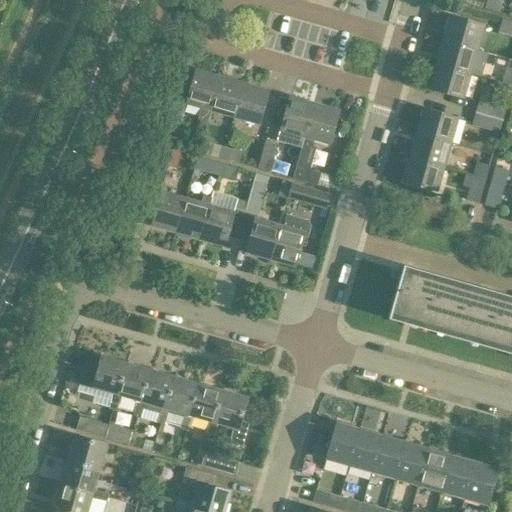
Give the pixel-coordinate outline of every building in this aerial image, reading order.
[(499,0),(486,0),(484,9),(497,13),(501,0),(499,0)] [(442,41),(475,50),(482,26),(449,16),(442,41)] [(511,23),(501,20),(497,32),(511,36),(511,23)] [(475,50),(442,41),(435,64),(468,74),(475,50)] [(468,74),(435,64),(428,89),(461,98),(468,74)] [(511,68),(505,67),(500,83),(511,86),(511,82),(511,68)] [(209,111),(219,77),(194,70),(184,104),(200,108),(197,119),(206,121),(209,111)] [(219,77),(209,111),(233,117),(242,84),(219,77)] [(242,84),(233,117),(257,124),(267,91),(242,84)] [(304,137),(313,104),(288,97),(279,130),(304,137)] [(505,108),(478,100),(474,113),(501,121),(505,108)] [(320,173),(308,170),(315,147),(311,146),(313,140),(328,144),(337,111),(313,104),(304,137),(292,179),(316,186),(320,173)] [(416,133),(449,143),(456,118),(423,109),(416,133)] [(471,125),(498,133),(501,121),(474,113),(471,125)] [(160,144),(172,148),(180,121),(167,118),(160,144)] [(449,143),(416,133),(409,157),(442,167),(449,143)] [(277,144),(264,141),(256,168),(269,172),(277,144)] [(204,154),(206,154),(221,159),(225,147),(207,142),(204,154)] [(172,148),(160,144),(152,171),(165,174),(172,148)] [(238,163),(241,152),(225,147),(221,159),(238,163)] [(442,167),(409,157),(402,182),(435,191),(442,167)] [(203,159),(200,170),(217,175),(220,164),(203,159)] [(488,166),(475,162),(471,175),(484,179),(488,166)] [(236,169),(227,166),(220,164),(217,175),(233,180),(236,169)] [(506,171),(494,168),(490,180),(502,184),(506,171)] [(269,259),(278,225),(255,219),(267,178),(254,174),(242,215),(235,239),(247,243),(244,252),(269,259)] [(465,200),(477,204),(484,179),(471,175),(471,176),(465,174),(461,185),(468,187),(465,200)] [(483,205),(495,209),(502,184),(490,180),(483,205)] [(311,204),(326,208),(329,196),(315,191),(290,184),(286,197),(311,204)] [(175,232),(184,199),(160,192),(150,225),(175,232)] [(184,199),(175,232),(199,239),(208,206),(210,197),(202,195),(199,203),(184,199)] [(444,206),(420,199),(416,213),(440,220),(444,206)] [(235,239),(242,215),(208,206),(199,239),(223,245),(226,237),(235,239)] [(281,215),(278,225),(269,259),(293,266),(301,239),(307,240),(310,229),(307,223),(281,215)] [(511,303),(400,271),(388,313),(511,348),(511,303)] [(116,394),(125,363),(101,356),(98,366),(84,362),(78,384),(112,393),(116,394)] [(149,370),(125,363),(116,394),(112,393),(109,408),(108,409),(116,411),(117,408),(133,413),(136,400),(140,401),(149,370)] [(173,377),(149,370),(140,401),(136,400),(133,413),(132,416),(157,423),(160,407),(164,408),(173,377)] [(197,384),(173,377),(164,408),(160,407),(157,423),(164,425),(165,421),(181,426),(184,414),(188,415),(197,384)] [(192,416),(198,418),(208,421),(212,422),(221,391),(197,384),(188,415),(184,414),(181,426),(181,430),(188,432),(192,416)] [(249,423),(239,420),(246,398),(221,391),(212,422),(208,421),(205,437),(212,439),(215,429),(231,433),(228,443),(242,447),(249,423)] [(76,430),(104,438),(108,425),(79,417),(76,430)] [(348,466),(358,430),(335,423),(324,459),(348,466)] [(120,430),(117,442),(127,445),(131,431),(124,429),(120,430)] [(371,472),(381,436),(358,430),(348,466),(371,472)] [(74,436),(67,460),(98,469),(97,474),(113,477),(115,470),(100,465),(106,445),(74,436)] [(394,479),(404,443),(381,436),(371,472),(394,479)] [(417,485),(427,450),(404,443),(394,479),(417,485)] [(440,492),(450,456),(427,450),(417,485),(440,492)] [(200,465),(234,475),(238,462),(204,452),(200,465)] [(463,499),(464,497),(473,463),(450,456),(440,492),(463,499)] [(93,489),(97,474),(98,469),(67,460),(60,484),(92,493),(90,498),(106,501),(108,494),(93,489)] [(473,463),(464,497),(463,499),(487,506),(497,470),(473,463)] [(196,487),(192,502),(190,507),(207,511),(223,511),(229,492),(211,487),(214,475),(185,467),(181,483),(196,487)] [(86,511),(90,498),(92,493),(60,484),(53,508),(66,511),(86,511)] [(315,490),(311,502),(335,509),(339,497),(315,490)] [(120,501),(135,506),(137,498),(122,493),(120,501)] [(347,511),(359,511),(362,503),(339,497),(335,509),(347,511)] [(189,511),(188,511),(207,511),(190,507),(192,502),(176,499),(174,507),(189,511)] [(384,511),(385,510),(362,503),(359,511),(384,511)]
